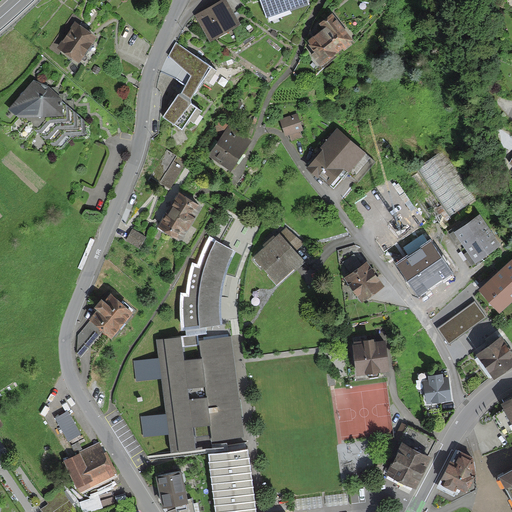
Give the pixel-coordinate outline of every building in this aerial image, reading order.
[(237,20),(224,0),(221,0),(199,13),(213,35),(237,20)] [(250,0),(249,1),(255,19),(298,6),(295,0),(250,0)] [(317,47),(313,50),(321,60),(341,44),(343,46),(350,41),(348,39),(351,36),(332,11),(321,20),(325,25),(309,38),(317,47)] [(78,62),(94,40),(75,25),(58,48),(78,62)] [(197,55),(175,44),(169,53),(192,70),(181,89),(192,96),(203,77),(209,81),(217,67),(197,55)] [(39,73),(27,76),(0,104),(0,115),(2,118),(9,117),(8,121),(13,127),(16,127),(16,128),(21,134),(53,131),(63,131),(66,102),(58,89),(54,90),(50,82),(46,83),(39,73)] [(192,96),(181,89),(164,115),(183,128),(189,118),(194,121),(202,108),(189,100),(192,96)] [(291,114),(277,118),(281,133),(295,130),(291,114)] [(225,171),(245,140),(219,124),(200,155),(225,171)] [(363,150),(339,129),(310,163),(334,183),(363,150)] [(160,183),(172,190),(187,163),(175,156),(160,183)] [(180,235),(199,203),(179,191),(161,224),(180,235)] [(488,228),(479,214),(457,229),(466,243),(488,228)] [(271,226),(245,251),(271,278),(297,254),(271,226)] [(497,242),(488,228),(466,243),(476,256),(497,242)] [(133,229),(126,241),(140,249),(147,237),(133,229)] [(233,253),(203,237),(196,250),(191,265),(185,263),(182,272),(178,294),(171,293),(171,307),(172,329),(216,323),(216,306),(219,289),(225,270),(233,253)] [(435,262),(421,242),(391,262),(408,287),(438,268),(443,276),(451,271),(441,257),(435,262)] [(511,261),(482,288),(500,307),(511,296),(511,261)] [(381,283),(366,262),(347,275),(362,296),(381,283)] [(125,313),(107,296),(85,321),(103,337),(125,313)] [(485,316),(475,302),(439,328),(449,342),(485,316)] [(230,336),(202,340),(204,355),(184,358),(180,335),(158,338),(161,358),(135,362),(138,379),(163,375),(168,413),(142,417),(144,433),(170,429),(173,449),(197,445),(193,423),(210,420),(213,438),(244,434),(230,336)] [(494,371),(511,358),(511,350),(501,335),(479,350),(494,371)] [(387,366),(384,339),(356,343),(359,369),(387,366)] [(450,395),(447,376),(442,377),(442,373),(430,374),(430,378),(426,379),(429,398),(450,395)] [(55,418),(68,442),(82,434),(69,411),(55,418)] [(411,485),(434,439),(408,426),(385,472),(411,485)] [(106,444),(74,461),(87,487),(120,470),(106,444)] [(255,511),(248,444),(207,449),(215,511),(255,511)] [(466,488),(474,471),(472,456),(457,449),(441,485),(457,492),(460,485),(466,488)] [(188,470),(161,475),(168,505),(194,499),(188,470)] [(511,470),(499,478),(511,502),(511,470)] [(79,511),(81,511),(63,489),(50,499),(54,504),(46,510),(47,511),(79,511)] [(79,501),(82,511),(90,511),(103,508),(99,494),(79,501)]
